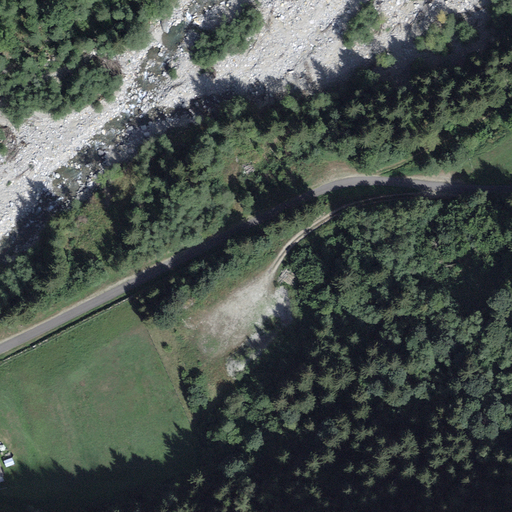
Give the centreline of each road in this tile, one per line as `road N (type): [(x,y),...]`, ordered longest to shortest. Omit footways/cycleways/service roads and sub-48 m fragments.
road 1 (unclassified): [(0,349),(338,183),(511,186)]
road 2 (track): [(467,184),(349,207),(316,223),(289,245),(244,312)]
